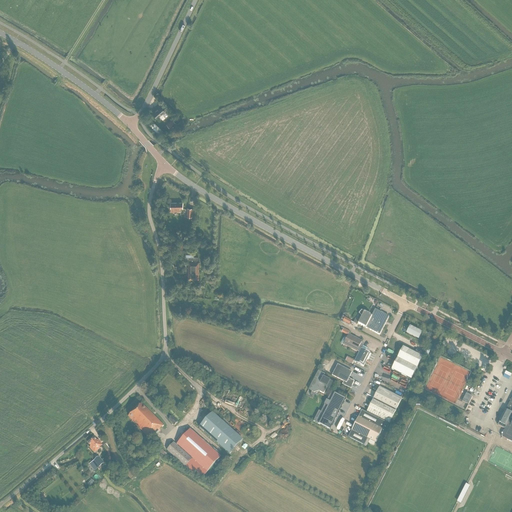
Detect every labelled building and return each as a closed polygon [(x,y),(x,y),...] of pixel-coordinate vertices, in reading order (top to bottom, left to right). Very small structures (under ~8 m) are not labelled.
[(152,113),(157,119),(158,118),(159,120),(164,116),(163,114),(165,112),(160,106),(152,113)] [(172,119),(166,125),(171,129),(177,124),(172,119)] [(160,133),(154,127),(152,130),(158,135),(160,133)] [(170,203),(170,212),(180,212),(180,209),(183,209),(183,203),(170,203)] [(192,209),(187,209),(187,217),(192,217),(191,223),(194,223),(194,216),(195,216),(195,209),(192,209)] [(188,280),(199,280),(199,261),(198,261),(198,257),(193,257),(194,251),(185,251),(185,257),(189,257),(189,262),(188,262),(188,280)] [(366,328),(379,335),(389,317),(375,310),(372,316),(370,315),(362,310),(359,313),(362,316),(358,324),(364,327),(366,327),(366,328)] [(344,317),(343,315),(340,320),(349,324),(351,321),(344,317)] [(418,339),(421,333),(410,327),(407,333),(418,339)] [(356,338),(349,335),(347,339),(345,337),(343,338),(341,342),(341,344),(343,345),(343,344),(356,351),(357,351),(359,352),(354,362),(363,366),(370,353),(369,352),(369,350),(368,349),(363,346),(362,349),(361,349),(358,348),(361,342),(355,339),(356,338)] [(391,370),(411,380),(423,357),(403,347),(391,370)] [(322,366),(326,368),(330,359),(326,357),(322,366)] [(342,385),(351,389),(354,382),(349,379),(352,372),(338,365),(332,376),(344,382),(342,385)] [(319,391),(323,394),(327,387),(329,388),(333,382),(323,377),(325,375),(321,373),(310,395),(312,396),(314,393),(319,391)] [(367,412),(389,423),(402,399),(379,387),(377,386),(375,391),(377,392),(367,412)] [(319,411),(313,421),(330,430),(346,399),(335,393),(333,396),(330,395),(327,400),(326,400),(324,405),(321,412),(319,411)] [(466,394),(462,402),(468,405),(472,397),(466,394)] [(511,397),(506,410),(505,410),(498,425),(505,429),(501,437),(511,442),(511,397)] [(160,431),(160,430),(164,426),(148,409),(148,410),(142,404),(128,417),(132,420),(132,421),(151,440),(160,431)] [(244,438),(212,411),(199,426),(230,453),(244,438)] [(362,411),(351,431),(352,431),(348,438),(366,447),(370,440),(376,443),(386,423),(362,411)] [(168,420),(174,426),(177,423),(171,416),(168,420)] [(174,443),(167,451),(185,467),(186,466),(193,473),(194,471),(202,478),(221,457),(191,430),(177,446),(174,443)] [(98,440),(97,441),(94,437),(87,442),(91,446),(90,447),(94,453),(100,448),(99,448),(102,445),(98,440)] [(104,464),(99,457),(89,465),(94,471),(99,467),(104,464)] [(466,482),(457,500),(461,502),(470,484),(466,482)]
